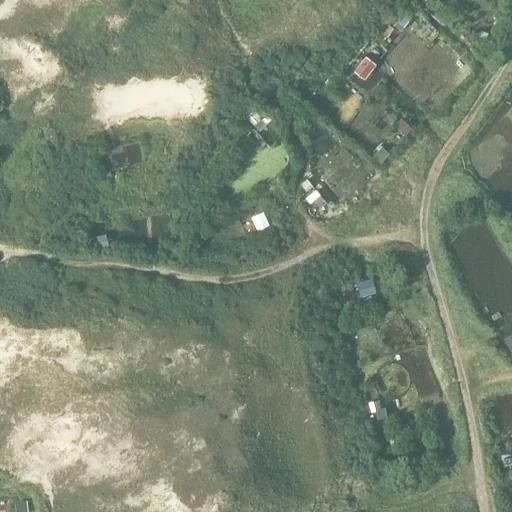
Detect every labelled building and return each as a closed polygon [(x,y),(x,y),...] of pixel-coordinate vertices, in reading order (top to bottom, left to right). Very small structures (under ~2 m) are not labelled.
[(372,43),(365,55),(375,62),(383,50),(372,43)] [(362,59),(352,72),(362,80),(372,67),(362,59)] [(401,123),(395,129),(404,137),(410,131),(401,123)] [(380,149),(371,158),(379,166),(388,156),(380,149)] [(370,279),(355,283),(358,294),(373,290),(370,279)] [(511,335),(502,341),(511,357),(511,356),(511,335)] [(25,511),(25,503),(14,504),(14,511),(25,511)]
